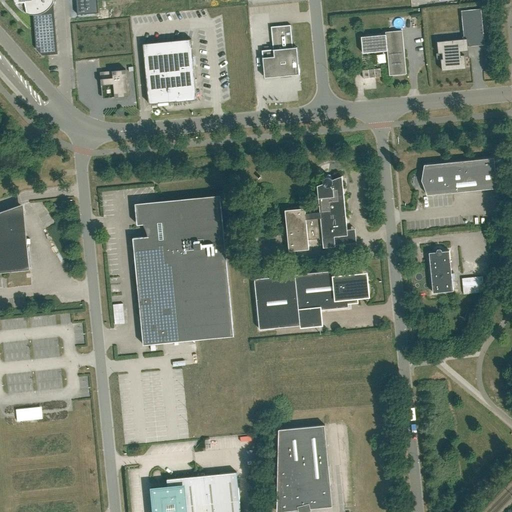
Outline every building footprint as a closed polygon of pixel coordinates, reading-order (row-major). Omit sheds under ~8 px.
[(13,0),(15,2),(16,4),(17,5),(18,7),(19,8),(21,10),(22,11),(24,12),(26,13),(28,13),(30,14),(31,14),(33,14),(36,49),(43,55),(58,54),(56,34),(53,0),(13,0)] [(97,0),(77,0),(77,3),(77,4),(78,10),(77,10),(77,11),(98,10),(97,0)] [(437,41),(438,53),(440,53),(442,70),(466,68),(464,51),(468,50),(468,46),(484,45),(481,9),(461,11),(464,39),(437,41)] [(273,49),(262,50),(264,78),(280,76),(284,76),(284,73),(291,72),(291,75),(300,75),(299,64),(298,64),(297,47),(293,47),(290,25),(271,27),(273,49)] [(389,76),(406,74),(402,30),(385,32),(385,34),(361,37),(363,53),(387,51),(389,76)] [(196,89),(191,39),(143,44),(147,84),(149,104),(158,103),(168,102),(195,99),(197,99),(196,89)] [(381,76),(380,68),(362,70),(363,78),(381,76)] [(126,69),(100,72),(102,90),(102,93),(105,93),(106,98),(128,96),(126,69)] [(289,97),(289,93),(278,94),(277,90),(262,91),(263,103),(269,103),(269,102),(274,101),(274,98),(289,97)] [(429,160),(480,157),(479,150),(440,153),(440,155),(428,156),(429,160)] [(494,158),(424,165),(422,180),(427,195),(497,188),(494,158)] [(302,208),(301,205),(293,208),(293,209),(285,210),(289,251),(309,249),(308,240),(322,238),(323,247),(335,246),(334,236),(348,235),(342,176),(332,180),(332,178),(330,177),(327,176),(325,177),(323,179),(323,182),(323,183),(317,185),(320,212),(305,213),(305,208),(302,208)] [(135,254),(134,254),(143,345),(234,336),(221,198),(156,205),(155,205),(138,207),(138,210),(138,213),(139,215),(140,218),(141,221),(143,223),(144,226),(145,228),(146,231),(147,234),(148,236),(133,238),(135,254)] [(24,213),(21,205),(0,212),(0,272),(30,270),(28,247),(27,247),(16,216),(24,213)] [(442,251),(442,250),(440,249),(438,249),(436,250),(437,252),(430,253),(431,257),(430,257),(431,257),(430,257),(433,293),(453,291),(449,250),(442,251)] [(351,300),(351,297),(363,295),(364,295),(365,295),(365,294),(366,294),(366,293),(367,292),(367,291),(365,279),(365,278),(365,277),(364,276),(363,276),(363,275),(362,275),(361,275),(345,277),(345,270),(294,275),(254,278),(259,329),(300,325),(299,312),(348,307),(348,301),(351,300)] [(464,294),(484,292),(483,276),(462,278),(464,294)] [(113,305),(115,324),(126,323),(124,304),(113,305)] [(38,407),(16,409),(17,417),(17,421),(40,419),(39,415),(38,407)] [(277,511),(333,506),(325,425),(279,429),(277,511)] [(168,488),(153,489),(155,511),(240,511),(237,472),(167,479),(168,488)]
